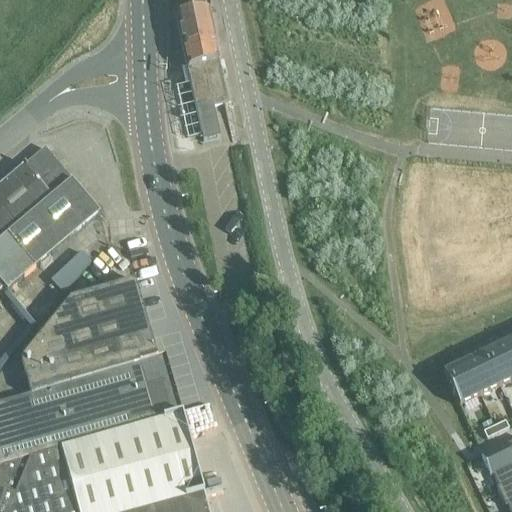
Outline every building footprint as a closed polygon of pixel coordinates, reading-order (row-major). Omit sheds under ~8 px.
[(208,11),(175,17),(188,80),(189,80),(202,144),(220,141),(213,107),(227,104),(208,11)] [(0,292),(3,290),(7,296),(100,218),(44,152),(0,189),(0,292)] [(85,251),(55,281),(68,293),(98,263),(85,251)] [(22,362),(31,397),(158,362),(136,282),(72,300),(22,362)] [(511,343),(503,347),(511,365),(511,343)] [(511,383),(511,365),(503,347),(484,357),(500,390),(511,383)] [(500,390),(484,357),(464,366),(480,399),(500,390)] [(0,469),(59,451),(156,423),(155,421),(173,416),(158,362),(31,397),(0,405),(0,469)] [(480,399),(464,366),(444,376),(459,409),(480,399)] [(194,411),(193,429),(208,430),(209,412),(194,411)] [(206,511),(199,485),(181,418),(156,424),(157,425),(62,451),(77,511),(206,511)] [(505,424),(495,429),(498,437),(509,431),(505,424)] [(498,437),(495,429),(484,434),(487,442),(498,437)] [(511,444),(481,459),(490,478),(492,477),(498,489),(496,490),(496,491),(511,483),(511,444)] [(76,511),(59,451),(0,469),(0,511),(76,511)] [(511,511),(511,483),(496,491),(505,509),(507,508),(508,511),(511,511)]
